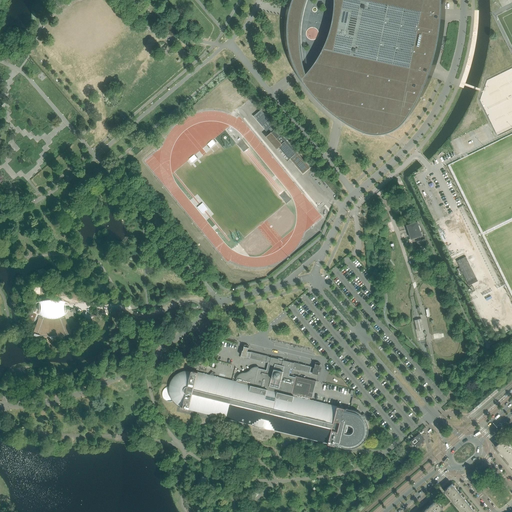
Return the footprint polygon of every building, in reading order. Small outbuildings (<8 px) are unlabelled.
[(288,20),(287,31),(288,45),(292,58),(296,70),(302,80),(310,90),(317,98),(325,107),(341,119),(347,122),(357,128),(364,131),(372,133),(381,133),(389,130),(396,127),(402,122),(407,114),(414,103),(419,93),(427,75),(430,66),(433,57),(436,47),(437,38),(439,27),(440,19),(441,9),(441,0),(440,0),(292,0),(290,8),(290,9),(288,17),(288,20)] [(261,110),(253,116),(254,116),(269,134),(267,137),(272,143),(273,141),(279,147),(279,146),(290,159),(289,159),(290,159),(295,165),(302,159),(281,134),(282,134),(277,128),(261,110)] [(421,235),(418,226),(418,225),(417,222),(407,225),(411,237),(415,235),(415,237),(421,235)] [(451,227),(441,232),(443,236),(452,254),(456,252),(456,251),(462,249),(459,243),(451,227)] [(428,246),(425,239),(417,242),(419,249),(428,246)] [(478,281),(466,256),(457,261),(469,285),(478,281)] [(53,293),(54,285),(41,284),(40,292),(41,292),(41,291),(52,292),(52,293),(53,293)] [(65,319),(64,317),(59,318),(54,319),(49,319),(44,318),(39,317),(38,319),(39,319),(32,336),(39,335),(49,336),(52,339),(55,336),(56,336),(63,335),(71,333),(65,319)] [(492,318),(487,321),(492,332),(498,329),(492,318)] [(416,320),(415,320),(417,332),(419,331),(420,331),(421,330),(423,330),(425,330),(422,319),(420,319),(419,319),(417,320),(416,320)] [(248,352),(248,351),(247,351),(248,348),(249,348),(249,346),(245,345),(244,345),(244,346),(243,349),(241,348),(240,352),(242,353),(240,358),(243,358),(244,356),(250,358),(251,352),(248,352)] [(169,386),(169,389),(169,392),(169,395),(170,397),(172,399),(173,401),(175,403),(177,405),(178,405),(180,406),(181,407),(182,407),(189,410),(189,409),(215,415),(226,418),(227,419),(252,425),(270,429),(274,430),(324,443),(330,444),(344,448),(347,448),(350,448),(352,448),(355,447),(357,446),(359,445),(361,444),(363,442),(365,440),(366,438),(367,435),(368,434),(368,433),(368,432),(368,429),(368,426),(368,424),(367,421),(366,419),(365,419),(365,418),(364,417),(365,416),(363,414),(362,415),(361,414),(360,413),(357,411),(354,410),(350,409),(345,408),(343,407),(339,406),(337,406),(337,407),(333,406),(310,400),(310,398),(312,398),(316,382),(297,377),(297,378),(289,376),(291,368),(293,369),(309,373),(318,375),(318,374),(319,371),(320,372),(321,368),(319,367),(320,365),(320,363),(316,362),(315,364),(314,368),(314,367),(314,368),(311,367),(294,363),(291,362),(284,360),(283,360),(283,361),(278,360),(279,359),(278,359),(269,357),(268,356),(266,362),(267,362),(268,362),(266,370),(258,368),(259,367),(257,367),(256,367),(254,367),(253,367),(252,368),(250,369),(249,370),(248,371),(247,372),(246,372),(244,373),(243,373),(241,373),(240,374),(239,374),(238,375),(237,377),(236,378),(236,380),(236,382),(235,382),(232,381),(230,380),(227,380),(224,379),(219,378),(213,376),(215,374),(212,371),(209,375),(198,372),(192,370),(191,371),(188,370),(186,371),(183,371),(180,372),(178,373),(176,375),(174,376),(172,379),(171,381),(170,383),(169,385),(169,386)] [(416,446),(423,440),(422,439),(423,438),(420,435),(418,437),(417,436),(410,441),(414,446),(415,445),(416,446)] [(511,454),(511,449),(509,446),(506,443),(507,442),(505,439),(496,446),(507,459),(511,454)] [(462,496),(457,490),(452,484),(444,490),(446,492),(452,500),(453,499),(455,502),(462,496)] [(467,511),(472,508),(467,502),(462,496),(455,502),(457,505),(462,511),(463,511),(467,511)] [(438,511),(443,508),(437,500),(426,509),(428,511),(438,511)]
